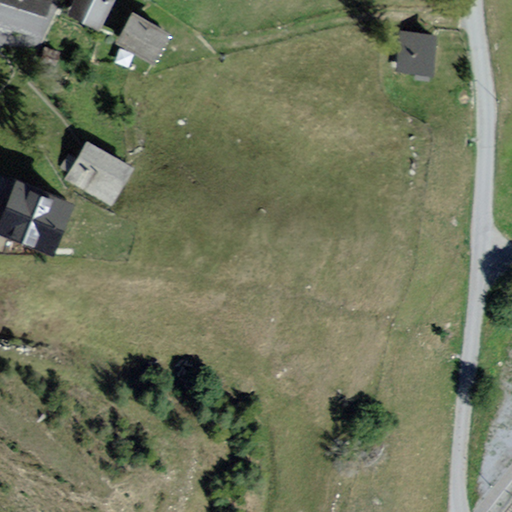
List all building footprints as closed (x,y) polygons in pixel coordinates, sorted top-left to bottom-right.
[(0,0),(0,16),(41,27),(47,0),(0,0)] [(72,0),(68,9),(101,23),(111,0),(72,0)] [(116,35),(155,56),(171,26),(133,4),(116,35)] [(426,64),(427,31),(400,30),(399,63),(426,64)] [(55,52),(45,47),(41,58),(51,62),(55,52)] [(128,167),(88,143),(69,175),(110,199),(128,167)] [(55,238),(72,196),(19,175),(2,217),(55,238)]
